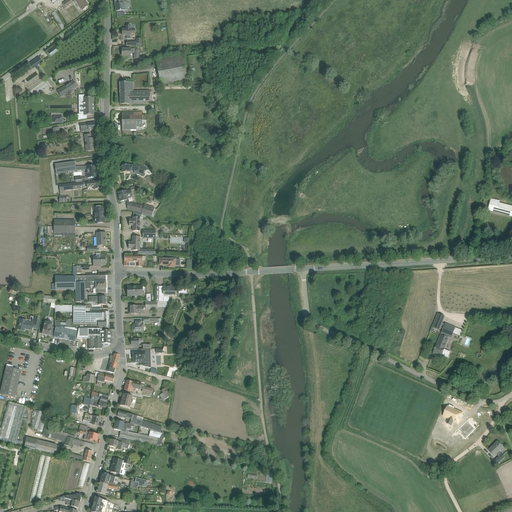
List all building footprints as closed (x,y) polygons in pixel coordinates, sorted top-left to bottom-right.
[(76,2),(82,11),(89,6),(84,0),(74,0),(73,1),(75,3),(76,2)] [(114,0),(116,12),(125,10),(123,3),(127,2),(126,2),(125,0),(114,0)] [(131,29),(131,26),(126,26),(126,29),(122,29),(122,36),(127,36),(127,39),(130,39),(130,33),(135,34),(135,29),(131,29)] [(47,51),(51,56),(58,51),(54,46),(47,51)] [(134,59),(139,59),(139,51),(134,51),(134,49),(122,49),(122,56),(130,56),(130,53),(134,53),(134,59)] [(34,64),(44,57),(40,51),(30,59),(34,64)] [(160,86),(188,80),(183,56),(156,61),(160,86)] [(74,81),(61,89),(65,95),(77,87),(74,81)] [(120,93),(120,105),(150,104),(150,91),(130,91),(130,88),(135,88),(135,83),(125,83),(120,83),(120,93)] [(83,103),(84,116),(94,116),(94,98),(84,98),(84,96),(79,96),(79,103),(83,103)] [(142,113),(122,113),(122,130),(136,130),(136,127),(142,126),(142,113)] [(81,125),(82,132),(88,131),(88,130),(95,129),(95,123),(81,125)] [(85,138),(86,151),(94,151),(93,143),(94,143),(94,139),(91,139),(90,135),(85,135),(85,138)] [(55,165),(56,174),(58,174),(64,173),(75,171),(74,162),(55,165)] [(121,166),(122,173),(130,172),(130,171),(134,171),(134,174),(138,173),(138,174),(142,177),(146,168),(139,165),(121,166)] [(87,166),(87,178),(96,178),(95,166),(87,166)] [(102,189),(101,181),(87,183),(87,187),(94,187),(94,190),(102,189)] [(66,202),(66,191),(83,189),(83,183),(59,185),(60,196),(59,196),(59,203),(66,202)] [(118,193),(120,202),(128,200),(127,198),(131,197),(130,191),(126,192),(126,191),(118,193)] [(511,206),(499,203),(500,201),(491,199),(488,210),(511,215),(511,206)] [(152,217),(152,216),(155,208),(144,205),(144,206),(128,203),(128,210),(142,213),(141,214),(152,217)] [(94,208),(95,224),(103,223),(103,215),(104,215),(103,207),(94,208)] [(140,232),(140,218),(143,218),(143,215),(134,212),(134,217),(133,217),(133,219),(129,219),(129,226),(133,226),(133,231),(140,232)] [(75,233),(75,227),(54,227),(50,227),(50,233),(62,233),(62,237),(75,237),(75,233)] [(97,233),(97,246),(106,246),(105,233),(97,233)] [(155,250),(139,250),(140,237),(133,237),(132,243),(129,242),(128,249),(132,249),(132,251),(138,251),(138,254),(155,255),(155,250)] [(93,257),(93,266),(98,266),(98,265),(105,265),(105,262),(106,262),(106,259),(105,259),(105,255),(101,255),(101,253),(96,254),(96,257),(93,257)] [(124,266),(142,267),(143,257),(124,256),(124,266)] [(175,259),(160,259),(159,266),(168,266),(168,268),(174,268),(174,266),(175,266),(180,266),(180,259),(175,259)] [(72,277),(82,276),(82,270),(90,270),(90,266),(83,266),(72,267),(73,273),(72,273),(72,277)] [(96,285),(96,289),(93,289),(93,293),(96,293),(106,293),(106,276),(82,276),(72,277),(56,276),(56,284),(52,284),(52,290),(55,290),(55,289),(76,289),(76,302),(85,302),(85,289),(91,289),(91,285),(96,285)] [(127,288),(128,296),(142,296),(142,292),(145,292),(145,287),(127,288)] [(162,302),(169,301),(169,299),(164,299),(164,296),(171,296),(176,296),(177,287),(155,287),(155,302),(162,302)] [(44,296),(43,303),(55,304),(56,297),(44,296)] [(99,302),(99,305),(106,305),(106,297),(95,297),(89,297),(89,302),(99,302)] [(135,306),(130,306),(130,314),(135,314),(142,314),(144,314),(144,309),(145,309),(156,309),(157,309),(159,307),(169,308),(170,305),(170,302),(169,302),(162,302),(155,302),(151,302),(146,302),(145,302),(145,306),(144,306),(135,306)] [(74,328),(84,329),(84,328),(107,328),(108,328),(108,320),(106,320),(106,319),(105,319),(105,317),(106,317),(106,312),(90,312),(90,309),(85,309),(85,305),(73,306),(73,307),(68,307),(68,315),(73,314),(73,320),(69,319),(68,320),(67,321),(66,322),(66,325),(60,325),(61,323),(58,320),(55,320),(55,327),(56,327),(74,328)] [(432,327),(440,330),(445,317),(438,313),(432,327)] [(32,330),(32,328),(38,329),(40,317),(35,316),(34,324),(27,322),(27,321),(20,319),(18,329),(24,331),(24,329),(32,330)] [(46,322),(45,322),(43,329),(42,334),(50,336),(54,337),(56,328),(52,327),(53,323),(51,323),(50,322),(48,321),(46,322)] [(133,331),(133,332),(144,331),(144,325),(141,325),(141,322),(136,322),(136,325),(133,325),(133,328),(132,328),(132,331),(133,331)] [(445,323),(441,334),(452,338),(456,327),(445,323)] [(56,328),(54,337),(53,337),(75,342),(77,332),(77,329),(64,327),(62,328),(62,329),(56,328)] [(80,329),(77,338),(89,338),(89,349),(102,349),(102,348),(103,348),(104,348),(105,348),(106,347),(107,347),(108,347),(109,346),(110,346),(110,344),(110,343),(110,339),(111,339),(110,339),(110,336),(111,336),(110,336),(110,332),(110,331),(108,331),(102,331),(102,329),(89,329),(80,329)] [(444,355),(444,356),(448,358),(450,352),(444,350),(449,338),(445,337),(445,336),(440,335),(436,346),(433,354),(441,357),(442,354),(444,355)] [(141,354),(133,354),(134,363),(140,363),(140,365),(140,366),(151,368),(152,368),(151,368),(150,367),(149,367),(148,367),(147,354),(150,354),(150,350),(151,350),(151,349),(143,349),(140,349),(140,350),(141,350),(141,354)] [(107,371),(114,373),(120,355),(114,354),(113,359),(111,358),(107,371)] [(21,371),(6,368),(0,394),(16,398),(21,371)] [(113,383),(115,377),(100,372),(97,381),(104,383),(105,380),(113,383)] [(140,390),(142,383),(133,380),(133,382),(127,380),(124,390),(134,392),(135,389),(140,390)] [(158,388),(164,397),(172,391),(166,383),(158,388)] [(143,384),(143,388),(144,388),(144,391),(152,392),(153,385),(143,384)] [(123,394),(122,400),(131,403),(133,397),(123,394)] [(122,400),(120,406),(130,408),(131,403),(122,400)] [(26,407),(8,402),(0,431),(0,439),(16,444),(26,407)] [(37,405),(32,424),(39,425),(43,407),(37,405)] [(461,417),(463,413),(454,409),(455,408),(449,405),(446,413),(450,415),(449,418),(447,422),(452,424),(453,421),(458,423),(460,419),(459,418),(459,417),(461,417)] [(154,425),(156,420),(143,416),(145,412),(136,410),(133,419),(136,419),(154,425)] [(132,421),(134,415),(119,411),(118,416),(132,421)] [(91,424),(99,426),(101,418),(86,413),(84,420),(92,422),(91,424)] [(481,423),(478,426),(470,418),(461,428),(463,431),(462,432),(467,437),(481,423),(480,421),(480,422),(481,423)] [(125,432),(127,423),(116,420),(114,429),(125,432)] [(84,442),(85,437),(74,434),(75,432),(65,429),(65,431),(62,430),(62,427),(61,427),(61,430),(58,430),(57,435),(73,439),(73,440),(84,442)] [(97,443),(99,435),(90,432),(87,440),(97,443)] [(61,446),(27,439),(26,447),(59,454),(61,446)] [(109,446),(122,450),(124,443),(111,440),(109,446)] [(498,442),(489,450),(494,456),(496,455),(499,457),(495,461),(498,464),(505,458),(499,452),(504,448),(498,442)] [(83,460),(90,462),(93,451),(86,449),(83,460)] [(110,472),(120,474),(123,460),(114,458),(110,472)] [(100,482),(108,484),(111,476),(102,474),(100,482)] [(147,484),(148,480),(137,477),(136,481),(131,480),(129,486),(137,488),(138,484),(147,484)] [(73,497),(72,500),(80,502),(82,495),(78,494),(78,496),(74,495),(74,497),(73,497)] [(95,497),(91,511),(100,511),(103,499),(95,497)]
